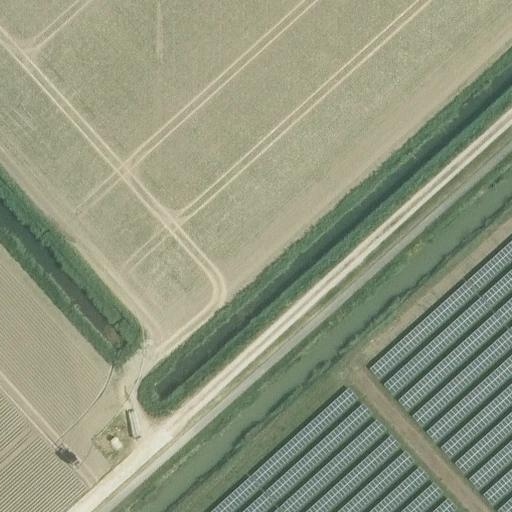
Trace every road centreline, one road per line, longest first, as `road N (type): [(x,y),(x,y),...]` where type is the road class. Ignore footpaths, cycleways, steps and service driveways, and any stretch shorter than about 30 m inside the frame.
road 1 (track): [(78,511),(511,116)]
road 2 (track): [(478,511),(356,375)]
